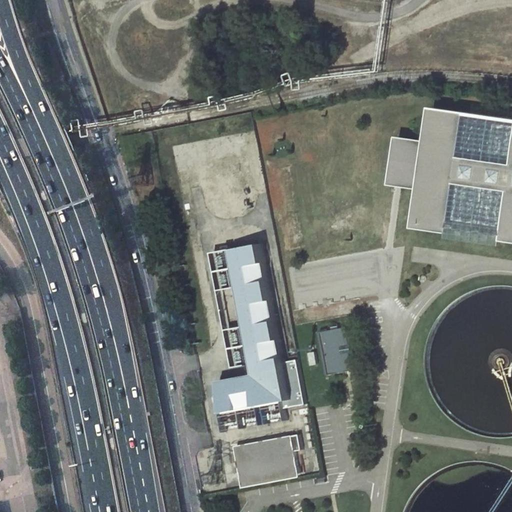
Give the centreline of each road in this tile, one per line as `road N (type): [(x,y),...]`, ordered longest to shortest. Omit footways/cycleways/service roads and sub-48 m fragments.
road 1 (tertiary): [(191,511),(133,228),(55,0)]
road 2 (motorway): [(127,408),(112,297),(81,197),(0,0)]
road 3 (motorway): [(127,408),(64,207),(0,64)]
road 4 (unclassified): [(0,242),(29,302),(69,511)]
road 5 (motorway): [(46,260),(104,511)]
road 6 (motorway): [(0,135),(46,260)]
